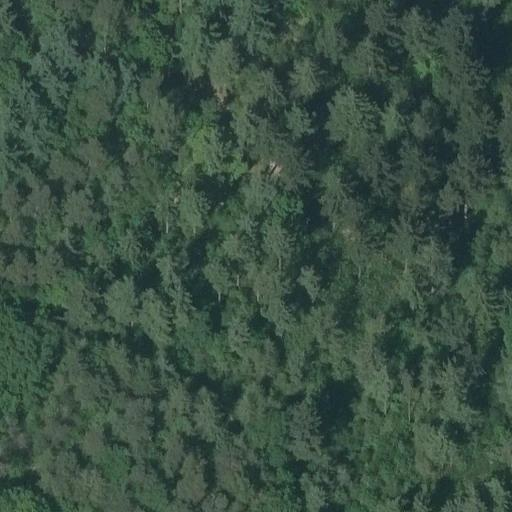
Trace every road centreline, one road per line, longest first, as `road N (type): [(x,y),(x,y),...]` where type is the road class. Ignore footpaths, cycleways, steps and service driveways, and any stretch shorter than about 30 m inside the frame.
road 1 (track): [(511,320),(358,243),(215,121)]
road 2 (track): [(215,121),(0,357)]
